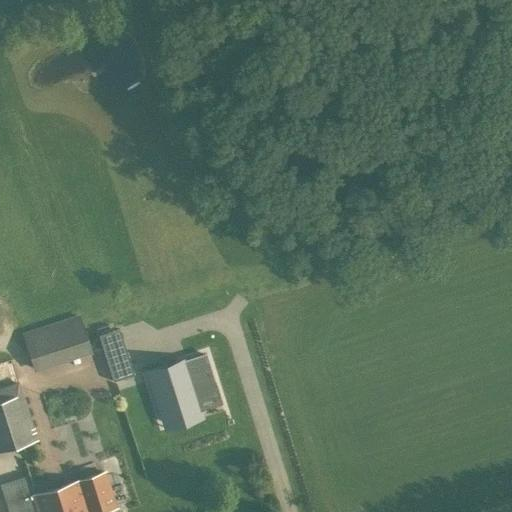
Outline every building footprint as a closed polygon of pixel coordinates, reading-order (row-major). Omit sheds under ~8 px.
[(92,349),(80,316),(22,334),(33,368),(92,349)] [(115,378),(135,371),(118,326),(98,334),(115,378)] [(188,372),(152,384),(165,422),(201,410),(188,372)] [(19,382),(0,387),(0,452),(38,440),(19,382)] [(34,495),(39,511),(56,511),(84,503),(86,511),(99,511),(114,507),(103,473),(34,495)] [(86,511),(84,503),(56,511),(86,511)]
